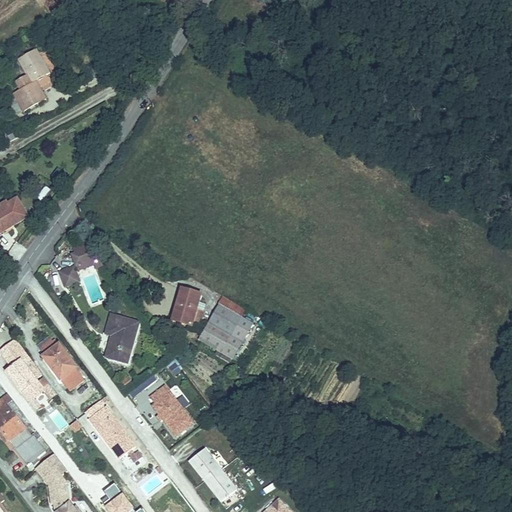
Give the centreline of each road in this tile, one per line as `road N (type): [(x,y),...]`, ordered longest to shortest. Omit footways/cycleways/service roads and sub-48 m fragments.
road 1 (residential): [(0,302),(205,0)]
road 2 (unknown): [(164,61),(33,132)]
